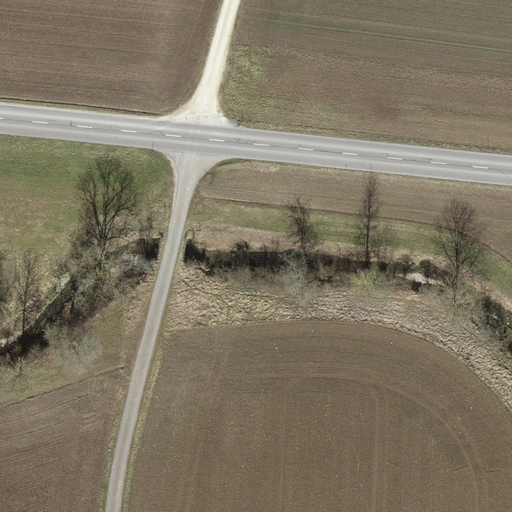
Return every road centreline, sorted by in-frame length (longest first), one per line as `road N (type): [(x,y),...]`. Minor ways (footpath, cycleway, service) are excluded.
road 1 (track): [(235,0),(196,135),(114,511)]
road 2 (tertiary): [(511,166),(0,114)]
